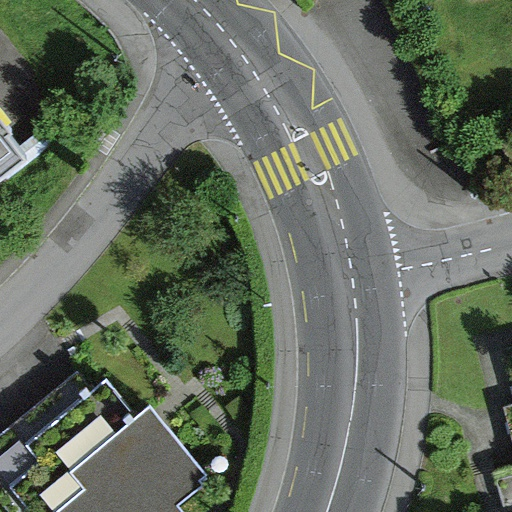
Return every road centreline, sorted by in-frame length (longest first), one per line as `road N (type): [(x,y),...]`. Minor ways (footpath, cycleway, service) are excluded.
road 1 (residential): [(0,325),(169,124),(247,60)]
road 2 (tertiary): [(247,60),(308,159),(357,285)]
road 3 (tertiary): [(357,285),(359,372),(343,480),(329,511)]
road 4 (residential): [(357,285),(511,243)]
